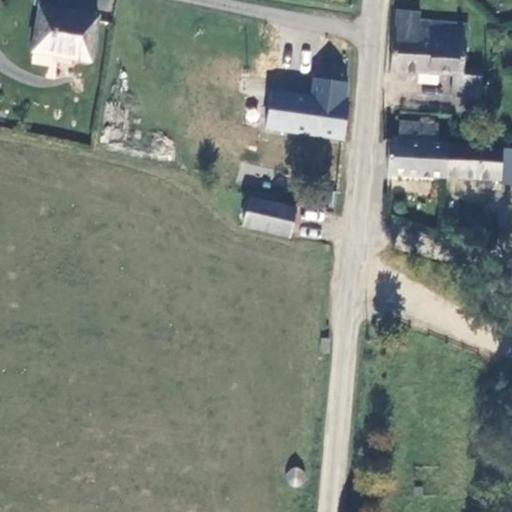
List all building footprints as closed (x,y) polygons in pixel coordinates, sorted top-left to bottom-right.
[(394,6),(390,68),(451,72),(450,94),(459,95),(460,67),(462,24),(420,20),(421,8),(394,6)] [(91,67),(98,21),(39,12),(31,65),(70,71),(71,64),(91,67)] [(460,67),(459,95),(482,96),(484,69),(460,67)] [(221,118),(223,98),(223,92),(202,90),(200,116),(221,118)] [(344,138),(346,100),(269,90),(267,103),(265,128),(344,138)] [(265,128),(267,103),(223,98),(221,118),(220,123),(265,128)] [(384,179),(448,183),(451,143),(451,141),(436,140),(437,123),(402,121),(401,140),(386,139),(384,179)] [(451,143),(448,183),(501,187),(504,148),(451,143)] [(511,187),(511,148),(504,148),(501,187),(511,187)] [(245,198),(241,230),(292,236),(295,203),(245,198)] [(326,337),(319,336),(318,349),(325,350),(326,337)]
